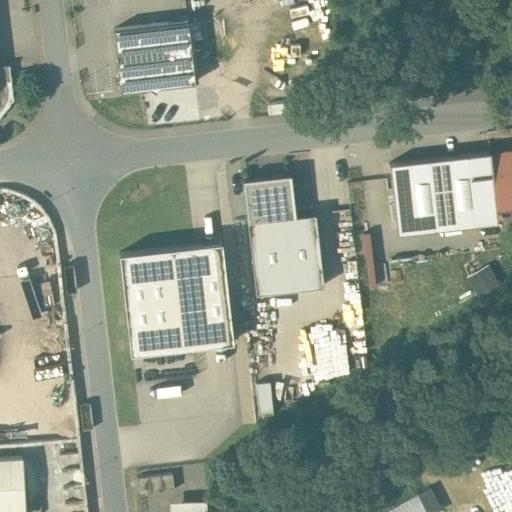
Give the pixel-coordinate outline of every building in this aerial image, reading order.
[(187,20),(113,28),(118,74),(115,79),(119,82),(120,90),(150,87),(154,90),(158,86),(194,82),(187,20)] [(0,115),(13,99),(9,64),(0,65),(0,115)] [(498,222),(497,207),(491,155),(490,152),(389,163),(397,234),(498,222)] [(511,205),(511,152),(491,155),(497,207),(511,205)] [(286,183),(245,187),(256,291),(319,285),(311,212),(289,214),(286,183)] [(131,351),(231,338),(220,242),(119,253),(131,351)] [(25,511),(22,450),(0,451),(0,511),(25,511)] [(175,473),(144,474),(145,501),(173,500),(173,511),(209,511),(209,498),(177,500),(175,473)] [(428,511),(418,493),(381,511),(428,511)]
